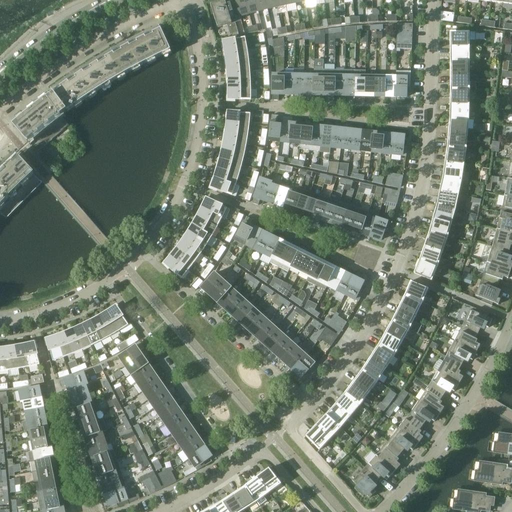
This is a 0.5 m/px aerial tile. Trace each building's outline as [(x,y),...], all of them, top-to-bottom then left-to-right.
[(240,17),(234,0),(227,0),(211,5),(218,28),(227,25),(230,35),(238,33),(235,23),(241,21),(240,17)] [(249,14),(244,0),(234,0),(240,17),(249,14)] [(258,12),(255,0),(244,0),(249,14),(258,12)] [(255,0),(258,12),(268,9),(265,0),(255,0)] [(265,0),(268,9),(277,7),(275,0),(265,0)] [(304,0),(305,2),(306,9),(315,7),(314,0),(304,0)] [(453,22),(454,14),(441,12),(440,21),(453,22)] [(356,27),(345,28),(346,32),(346,36),(356,37),(356,32),(356,27)] [(14,124),(13,125),(28,143),(29,142),(31,144),(32,145),(37,152),(69,126),(61,115),(66,111),(67,112),(74,107),(81,102),(88,97),(96,92),(103,87),(110,83),(118,78),(125,74),(133,70),(141,66),(149,62),(156,58),(164,54),(171,51),(161,29),(155,32),(153,33),(145,37),(137,41),(129,45),(121,49),(113,54),(105,58),(97,63),(90,68),(82,72),(75,77),(67,82),(60,88),(53,93),(53,94),(48,98),(47,97),(40,103),(35,106),(29,112),(24,115),(17,121),(15,123),(14,124)] [(450,32),(450,47),(469,47),(469,42),(475,41),(475,32),(450,32)] [(222,47),(223,52),(247,48),(246,43),(245,37),(224,42),(224,46),(222,47)] [(412,43),(410,43),(397,43),(396,52),(400,52),(400,50),(412,50),(412,43)] [(450,47),(450,62),(470,62),(469,47),(450,47)] [(223,52),(224,58),(226,57),(227,61),(249,58),(248,53),(247,48),(223,52)] [(250,64),(249,58),(227,61),(227,65),(225,65),(226,71),(250,69),(250,64)] [(450,62),(450,76),(470,76),(470,62),(450,62)] [(314,76),(314,96),(319,96),(320,95),(324,95),(324,70),(323,70),(323,68),(315,68),(315,70),(314,70),(314,76)] [(251,74),(250,69),(226,71),(226,76),(228,76),(229,80),(251,79),(251,74)] [(328,96),(334,96),(335,70),(324,70),(324,95),(328,95),(328,96)] [(340,95),(345,95),(345,70),(335,70),(334,96),(340,96),(340,95)] [(349,95),(349,96),(355,96),(355,70),(345,70),(345,95),(349,95)] [(355,70),(355,96),(361,97),(361,96),(365,96),(365,77),(365,71),(355,70)] [(396,77),(396,97),(406,98),(406,87),(410,87),(410,72),(396,71),(396,77)] [(279,101),(279,94),(283,94),(284,75),(273,75),(272,101),(279,101)] [(294,75),(284,75),(283,94),(288,94),(288,95),(293,95),(294,75)] [(299,94),(304,94),(304,75),(294,75),(293,95),(299,95),(299,94)] [(314,96),(314,76),(304,75),(304,94),(308,95),(308,96),(314,96)] [(470,90),(470,76),(450,76),(450,90),(470,90)] [(369,97),(375,97),(376,77),(365,77),(365,96),(369,96),(369,97)] [(386,77),(376,77),(375,97),(381,97),(381,96),(385,96),(386,77)] [(390,97),(396,97),(396,77),(386,77),(385,96),(390,96),(390,97)] [(251,84),(251,79),(229,80),(229,84),(227,84),(227,90),(251,89),(251,84)] [(251,95),(251,89),(227,90),(227,99),(251,100),(251,95)] [(470,90),(450,90),(450,105),(469,105),(470,90)] [(469,121),(469,105),(450,105),(449,119),(469,121)] [(226,121),(226,122),(249,125),(250,114),(227,112),(226,121)] [(269,141),(280,142),(282,123),(277,123),(278,116),(272,115),(269,141)] [(473,121),(469,121),(449,119),(448,134),(468,135),(468,130),(473,131),(473,121)] [(227,128),(226,132),(248,135),(249,125),(226,122),(225,128),(227,128)] [(286,124),(282,123),(280,142),(290,143),(292,124),(286,123),(286,124)] [(298,124),(292,124),(290,143),(300,145),(302,126),(298,125),(298,124)] [(306,126),(302,126),(300,145),(299,150),(309,151),(310,146),(312,126),(307,125),(306,126)] [(318,126),(312,126),(310,146),(309,151),(320,152),(322,128),(318,127),(318,126)] [(322,128),(320,152),(330,153),(330,148),(333,128),(327,127),(327,128),(322,128)] [(339,129),(333,128),(330,148),(341,149),(343,130),(338,130),(339,129)] [(347,131),(343,130),(341,149),(351,150),(353,130),(347,130),(347,131)] [(351,150),(361,151),(363,133),(359,132),(359,131),(353,130),(351,150)] [(224,136),(223,141),(246,145),(248,135),(226,132),(226,136),(224,136)] [(368,133),(363,133),(361,151),(371,153),(373,133),(368,132),(368,133)] [(371,153),(381,154),(383,135),(379,134),(379,133),(373,133),(371,153)] [(388,135),(383,135),(381,154),(391,155),(394,135),(388,134),(388,135)] [(448,134),(447,148),(466,150),(468,135),(448,134)] [(394,135),(391,155),(406,157),(407,147),(403,147),(404,136),(394,135)] [(246,149),(246,145),(223,141),(222,146),(224,147),(223,151),(244,156),(246,149)] [(445,162),(464,165),(466,150),(447,148),(445,162)] [(220,154),(219,159),(242,166),(244,156),(223,151),(222,154),(220,154)] [(0,213),(7,219),(42,184),(34,174),(18,156),(17,157),(11,163),(4,169),(0,173),(0,213)] [(219,165),(218,169),(239,175),(242,166),(219,159),(217,165),(219,165)] [(462,180),(464,165),(445,162),(443,177),(462,180)] [(215,172),(213,177),(236,185),(239,175),(218,169),(217,173),(215,172)] [(389,171),(387,179),(400,182),(402,183),(403,176),(392,174),(392,172),(389,171)] [(236,185),(213,177),(210,187),(235,197),(239,186),(236,185)] [(459,195),(462,180),(443,177),(440,191),(459,195)] [(265,200),(270,184),(271,182),(260,179),(252,203),(258,206),(260,199),(265,200)] [(398,188),(400,182),(387,179),(386,186),(398,188)] [(272,180),(271,182),(270,184),(265,200),(269,202),(268,203),(274,205),(280,188),(281,183),(272,180)] [(288,209),(293,211),(301,189),(291,186),(289,191),(290,191),(284,207),(288,208),(288,209)] [(289,191),(288,190),(280,188),(274,205),(279,206),(280,205),(284,207),(290,191),(289,191)] [(299,212),(303,213),(311,193),(301,189),(293,211),(299,213),(299,212)] [(440,191),(437,205),(456,210),(457,201),(459,195),(440,191)] [(307,216),(313,218),(319,201),(321,196),(311,193),(303,213),(307,215),(307,216)] [(396,198),(397,197),(391,196),(387,195),(386,202),(397,205),(398,198),(396,198)] [(459,195),(457,201),(465,203),(466,196),(459,195)] [(321,196),(319,201),(313,218),(318,220),(319,219),(323,220),(329,204),(331,199),(321,196)] [(511,197),(504,196),(501,213),(511,215),(511,197)] [(205,199),(201,207),(222,218),(225,220),(230,210),(205,199)] [(331,199),(329,204),(323,220),(327,222),(327,223),(332,224),(338,208),(340,203),(331,199)] [(340,203),(338,208),(332,224),(338,226),(338,225),(342,227),(348,211),(350,206),(340,203)] [(433,219),(452,224),(456,210),(437,205),(433,219)] [(350,206),(348,211),(342,227),(346,228),(346,229),(351,231),(360,209),(350,206)] [(200,214),(198,217),(217,228),(222,218),(201,207),(198,213),(200,214)] [(369,212),(360,209),(351,231),(357,233),(357,232),(361,233),(367,218),(367,217),(369,212)] [(497,230),(511,233),(511,215),(501,213),(497,230)] [(194,219),(192,224),(212,237),(217,228),(198,217),(196,220),(194,219)] [(245,245),(253,228),(249,226),(252,220),(247,217),(233,245),(242,250),(245,245)] [(376,221),(367,218),(361,233),(365,235),(365,236),(371,238),(376,221)] [(376,218),(376,221),(371,238),(381,241),(384,231),(388,233),(391,223),(376,218)] [(448,239),(452,224),(433,219),(429,233),(448,239)] [(210,240),(212,237),(192,224),(189,229),(190,230),(188,233),(207,245),(210,240)] [(233,227),(229,234),(233,236),(237,229),(233,227)] [(245,245),(254,250),(263,232),(257,229),(257,230),(253,228),(245,245)] [(492,246),(509,251),(511,242),(511,233),(497,230),(492,246)] [(268,234),(263,232),(254,250),(263,254),(271,237),(267,235),(268,234)] [(185,235),(181,240),(201,254),(207,245),(188,233),(186,237),(185,235)] [(424,246),(443,253),(448,239),(429,233),(424,246)] [(230,243),(233,236),(229,234),(225,241),(230,243)] [(263,254),(260,261),(269,265),(270,263),(281,241),(276,238),(275,239),(271,237),(263,254)] [(180,246),(177,249),(195,262),(201,254),(181,240),(178,245),(180,246)] [(279,268),(281,263),(290,246),(286,244),(286,243),(281,241),(270,263),(279,268)] [(222,255),(226,249),(222,246),(218,252),(222,255)] [(291,268),(290,268),(299,250),(294,247),(294,248),(290,246),(281,263),(279,268),(288,272),(291,268)] [(438,267),(443,253),(424,246),(420,260),(438,267)] [(509,251),(492,246),(487,263),(511,270),(511,266),(511,261),(508,261),(509,258),(510,258),(507,257),(509,251)] [(173,251),(170,255),(189,270),(195,262),(177,249),(175,252),(173,251)] [(304,253),(299,250),(290,268),(291,268),(300,272),(308,255),(304,253)] [(214,259),(218,262),(222,255),(218,252),(214,259)] [(185,275),(189,270),(170,255),(164,263),(182,279),(185,275)] [(312,257),(308,255),(300,272),(309,277),(318,259),(312,256),(312,257)] [(315,286),(318,282),(326,265),(322,263),(323,262),(318,259),(309,277),(306,282),(315,286)] [(432,281),(438,267),(420,260),(414,274),(432,281)] [(508,279),(511,270),(487,263),(482,279),(498,285),(501,276),(508,279)] [(206,270),(210,273),(214,267),(210,264),(206,270)] [(327,286),(336,268),(331,266),(330,267),(326,265),(318,282),(315,286),(325,291),(327,286)] [(341,271),(336,268),(327,286),(336,291),(344,274),(341,272),(341,271)] [(201,276),(205,279),(210,273),(206,270),(201,276)] [(210,295),(223,281),(215,274),(197,293),(202,298),(207,292),(210,295)] [(336,291),(333,297),(342,302),(345,295),(354,277),(349,275),(348,276),(344,274),(336,291)] [(364,282),(354,277),(345,295),(359,302),(363,293),(359,291),(364,282)] [(195,291),(203,282),(198,278),(190,287),(195,291)] [(496,291),(498,285),(482,279),(479,285),(480,285),(475,296),(478,297),(482,299),(481,301),(480,302),(492,307),(492,306),(493,303),(498,305),(502,297),(496,294),(497,292),(498,292),(496,291)] [(230,288),(223,281),(210,295),(213,298),(213,299),(217,302),(230,288)] [(422,303),(429,289),(411,281),(405,295),(422,303)] [(238,294),(230,288),(217,302),(221,306),(222,306),(225,309),(238,294)] [(245,301),(238,294),(225,309),(228,311),(228,312),(232,316),(245,301)] [(405,295),(399,308),(416,317),(422,303),(405,295)] [(253,308),(245,301),(232,316),(236,320),(237,319),(240,322),(253,308)] [(107,311),(119,331),(124,328),(129,325),(115,305),(107,311)] [(261,315),(253,308),(240,322),(244,325),(243,326),(247,330),(261,315)] [(399,308),(392,321),(409,330),(416,317),(399,308)] [(462,326),(478,334),(480,328),(483,329),(483,328),(482,328),(483,326),(488,328),(492,320),(487,317),(488,315),(489,315),(489,314),(477,309),(477,310),(478,310),(476,313),(472,311),(469,310),(465,320),(462,326)] [(115,334),(119,331),(107,311),(102,314),(103,315),(100,317),(110,336),(115,334)] [(268,322),(261,315),(247,330),(252,334),(252,333),(256,336),(268,322)] [(347,323),(338,316),(334,322),(342,327),(343,328),(347,323)] [(90,320),(101,341),(110,336),(100,317),(96,319),(95,318),(90,320)] [(83,326),(92,346),(97,344),(101,341),(90,320),(85,323),(86,324),(83,326)] [(338,332),(342,327),(334,322),(331,320),(328,325),(338,332)] [(392,321),(385,334),(402,343),(409,330),(392,321)] [(268,322),(256,336),(259,339),(258,340),(263,344),(276,329),(268,322)] [(73,328),(83,350),(84,350),(86,350),(87,349),(89,349),(90,348),(91,347),(92,346),(83,326),(79,328),(78,326),(73,328)] [(478,334),(462,326),(454,342),(476,353),(480,345),(474,342),(478,334)] [(78,352),(83,350),(73,328),(68,330),(69,332),(65,334),(73,354),(78,352)] [(326,328),(322,333),(325,335),(333,340),(336,335),(326,328)] [(284,336),(276,329),(263,344),(267,347),(268,347),(271,350),(284,336)] [(61,333),(56,335),(63,358),(68,356),(73,354),(65,334),(62,335),(61,333)] [(402,343),(385,334),(378,346),(395,356),(402,343)] [(46,338),(53,361),(58,359),(63,358),(56,335),(46,338)] [(129,347),(139,340),(135,335),(126,341),(129,347)] [(335,341),(333,340),(325,335),(321,340),(331,347),(335,341)] [(273,353),(278,357),(291,342),(284,336),(271,350),(274,353),(273,353)] [(126,341),(116,347),(117,348),(119,352),(126,348),(129,347),(126,341)] [(24,344),(29,367),(34,366),(40,365),(34,342),(24,344)] [(299,349),(291,342),(278,357),(282,361),(283,360),(286,363),(299,349)] [(438,346),(432,342),(429,347),(435,351),(438,346)] [(476,353),(454,342),(446,357),(462,365),(464,360),(467,361),(466,360),(467,358),(472,361),(476,353)] [(119,358),(125,367),(141,356),(138,352),(145,349),(141,343),(119,358)] [(15,347),(19,369),(24,368),(29,367),(24,344),(19,345),(19,347),(15,347)] [(11,346),(6,347),(9,371),(10,377),(20,375),(19,369),(15,347),(11,348),(11,346)] [(370,358),(386,369),(395,356),(378,346),(370,358)] [(0,349),(0,371),(9,371),(5,347),(0,347),(0,349)] [(113,356),(119,352),(117,348),(110,352),(113,356)] [(289,367),(293,371),(306,356),(299,349),(286,363),(289,366),(289,367)] [(143,359),(141,356),(125,367),(131,375),(148,363),(144,359),(143,359)] [(317,366),(306,356),(293,371),(301,378),(308,370),(311,373),(317,366)] [(438,372),(459,384),(463,377),(457,373),(462,365),(446,357),(445,360),(438,372)] [(386,369),(370,358),(362,370),(378,382),(386,369)] [(131,375),(137,383),(153,372),(150,369),(151,368),(148,363),(131,375)] [(58,379),(69,375),(68,370),(56,374),(58,379)] [(353,382),(369,394),(378,382),(362,370),(353,382)] [(155,376),(153,372),(137,383),(143,392),(159,380),(156,375),(155,376)] [(438,372),(429,387),(443,396),(446,391),(449,392),(448,391),(449,389),(454,392),(459,384),(438,372)] [(68,386),(69,390),(85,384),(85,385),(87,384),(84,373),(59,382),(61,388),(68,386)] [(32,385),(44,383),(42,375),(31,377),(32,385)] [(143,392),(148,400),(164,389),(162,386),(162,385),(159,380),(143,392)] [(360,406),(369,394),(353,382),(345,394),(360,406)] [(85,384),(69,390),(71,394),(70,394),(72,400),(88,394),(85,385),(85,384)] [(24,401),(40,398),(39,393),(46,392),(45,386),(20,391),(22,402),(24,402),(24,401)] [(443,396),(429,387),(419,401),(439,415),(444,408),(438,404),(443,396)] [(167,393),(164,389),(148,400),(154,409),(171,397),(167,392),(167,393)] [(92,403),(88,394),(72,400),(74,405),(76,409),(92,403)] [(360,406),(345,394),(336,404),(350,417),(360,406)] [(154,409),(160,417),(176,406),(173,403),(174,402),(171,397),(154,409)] [(24,402),(26,411),(43,407),(42,402),(41,402),(40,398),(24,401),(24,402)] [(398,398),(394,404),(399,407),(403,401),(398,398)] [(385,399),(381,403),(387,408),(388,406),(389,404),(391,403),(385,399)] [(92,403),(76,409),(77,413),(76,413),(78,419),(95,413),(100,412),(97,401),(92,403)] [(435,422),(439,415),(419,401),(409,415),(423,425),(427,421),(429,422),(429,421),(428,421),(430,419),(435,422)] [(336,404),(326,415),(341,428),(348,420),(353,425),(355,421),(350,417),(336,404)] [(397,407),(394,404),(385,415),(389,418),(397,407)] [(129,406),(125,408),(127,414),(132,412),(134,410),(131,405),(129,406)] [(160,417),(166,425),(182,414),(179,409),(178,410),(176,406),(160,417)] [(43,407),(26,411),(28,421),(44,418),(43,413),(44,413),(43,407)] [(95,413),(78,419),(80,424),(81,424),(83,428),(99,423),(98,422),(95,413)] [(186,419),(182,414),(166,425),(172,434),(187,423),(185,419),(186,419)] [(341,428),(326,415),(316,426),(330,439),(341,428)] [(423,425),(409,415),(398,429),(418,444),(423,437),(417,433),(423,425)] [(30,431),(47,427),(46,422),(45,422),(44,418),(28,421),(22,422),(24,432),(30,431)] [(102,432),(102,433),(107,431),(103,421),(98,422),(99,423),(83,428),(84,432),(83,433),(85,438),(102,432)] [(172,434),(178,442),(194,431),(191,426),(190,427),(187,423),(172,434)] [(330,439),(316,426),(306,437),(320,451),(330,439)] [(49,433),(47,427),(30,431),(32,441),(48,438),(48,433),(49,433)] [(388,442),(401,454),(405,449),(407,450),(406,449),(408,447),(413,451),(418,444),(398,429),(388,442)] [(178,442),(183,451),(199,440),(197,436),(194,431),(178,442)] [(87,444),(88,443),(89,448),(105,442),(102,433),(102,432),(85,438),(87,444)] [(511,436),(496,434),(494,443),(511,445),(511,436)] [(48,438),(32,441),(34,451),(51,447),(50,442),(49,442),(48,438)] [(199,440),(183,451),(189,459),(206,448),(202,443),(199,440)] [(109,452),(105,442),(89,448),(91,452),(90,452),(92,458),(109,452)] [(401,454),(388,442),(376,455),(395,472),(400,465),(395,460),(401,454)] [(511,445),(494,443),(492,442),(490,452),(511,455),(511,445)] [(53,453),(51,447),(34,451),(28,452),(30,462),(36,461),(53,458),(52,453),(53,453)] [(212,456),(206,448),(189,459),(197,471),(205,466),(203,462),(212,456)] [(96,467),(112,461),(117,460),(114,450),(109,452),(92,458),(94,463),(95,463),(96,467)] [(387,481),(389,478),(395,472),(376,455),(365,468),(377,480),(381,476),(387,481)] [(53,462),(53,458),(36,461),(30,462),(32,472),(38,471),(56,468),(54,462),(53,462)] [(117,460),(112,461),(96,467),(98,471),(97,471),(99,477),(120,469),(117,460)] [(477,462),(475,471),(511,477),(511,470),(507,469),(508,467),(477,462)] [(172,467),(164,471),(170,483),(171,485),(177,482),(171,472),(173,470),(172,467)] [(57,473),(56,468),(38,471),(32,472),(34,482),(35,482),(57,478),(56,473),(57,473)] [(373,484),(377,480),(365,468),(360,473),(352,481),(354,483),(358,486),(355,488),(354,488),(363,497),(364,497),(363,496),(365,494),(369,498),(376,492),(372,488),(374,486),(374,487),(375,486),(373,484)] [(103,486),(119,481),(124,479),(120,469),(99,477),(100,482),(101,482),(103,486)] [(257,478),(269,493),(281,484),(269,469),(257,478)] [(156,490),(161,487),(153,471),(148,474),(150,478),(156,490)] [(170,483),(164,471),(158,474),(164,486),(170,483)] [(511,483),(511,477),(475,471),(472,471),(471,481),(502,485),(502,484),(503,482),(511,483)] [(10,480),(10,487),(15,486),(21,485),(20,478),(14,479),(14,480),(10,480)] [(57,478),(35,482),(37,492),(60,488),(58,482),(57,482),(57,478)] [(156,490),(150,478),(142,482),(144,486),(146,484),(151,495),(157,492),(156,490)] [(257,478),(246,486),(257,502),(260,506),(267,501),(264,497),(265,496),(269,493),(257,478)] [(124,479),(119,481),(103,486),(104,490),(103,491),(105,496),(122,490),(124,490),(127,489),(124,479)] [(234,494),(244,510),(257,502),(246,486),(234,494)] [(60,488),(37,492),(39,502),(61,498),(60,493),(61,493),(60,488)] [(120,507),(129,504),(124,490),(122,490),(105,496),(109,506),(119,503),(120,507)] [(455,491),(454,500),(490,505),(493,506),(494,499),(486,498),(486,495),(455,491)] [(222,502),(227,511),(241,511),(244,510),(234,494),(222,502)] [(61,498),(39,502),(41,511),(44,511),(46,511),(64,508),(63,502),(62,502),(61,498)] [(489,511),(490,505),(454,500),(451,499),(449,509),(472,511),(480,511),(481,510),(489,511)] [(227,511),(222,502),(209,509),(210,511),(227,511)]
